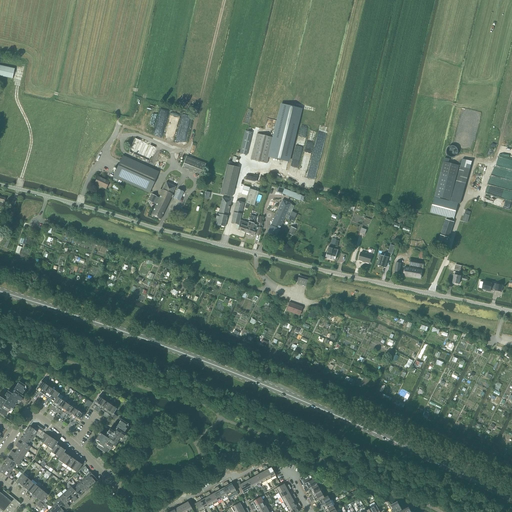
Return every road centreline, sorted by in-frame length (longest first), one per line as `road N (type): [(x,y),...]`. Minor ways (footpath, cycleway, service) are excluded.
road 1 (primary): [(511,499),(200,357),(0,291)]
road 2 (unclassified): [(511,311),(0,184)]
road 3 (track): [(38,219),(259,289),(269,284)]
road 4 (track): [(496,338),(328,296)]
road 5 (track): [(171,152),(189,142),(223,0)]
road 6 (track): [(19,75),(15,96),(31,137),(17,189)]
